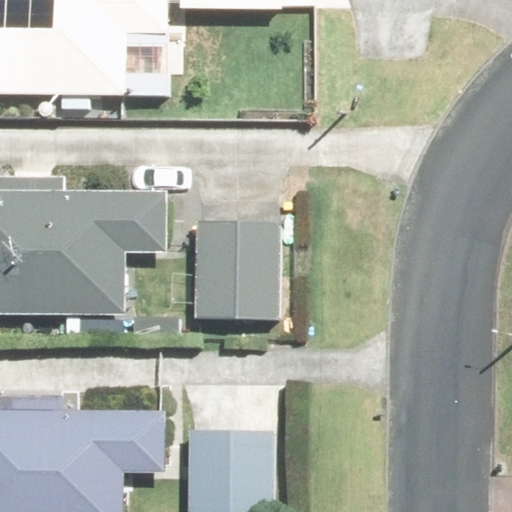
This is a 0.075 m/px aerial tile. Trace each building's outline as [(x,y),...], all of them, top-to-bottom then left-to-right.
[(0,0),(0,97),(141,98),(142,34),(183,33),(183,0),(0,0)] [(46,179),(16,179),(6,179),(6,193),(0,192),(0,319),(81,320),(81,338),(126,339),(125,318),(141,318),(141,256),(182,257),(182,196),(79,194),(79,179),(46,179)] [(290,224),(276,223),(204,223),(202,311),(289,312),(290,224)] [(76,401),(65,401),(7,401),(7,413),(0,412),(0,511),(137,511),(137,475),(180,474),(180,414),(76,413),(76,401)] [(276,511),(280,444),(200,439),(195,511),(276,511)]
